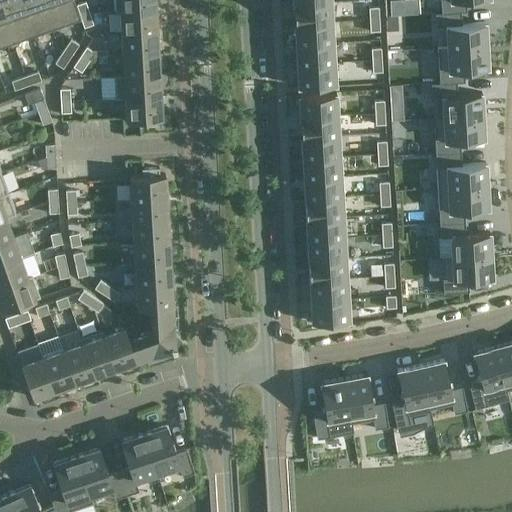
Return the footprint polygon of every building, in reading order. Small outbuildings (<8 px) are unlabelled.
[(4,0),(11,16),(0,19),(0,24),(7,45),(35,35),(23,0),(4,0)] [(0,0),(0,47),(7,45),(0,24),(0,19),(11,16),(4,0),(0,0)] [(23,0),(35,35),(52,29),(43,5),(55,0),(54,0),(23,0)] [(54,0),(55,0),(43,5),(52,29),(81,19),(73,0),(54,0)] [(155,0),(119,0),(120,11),(156,9),(155,0)] [(440,0),(441,12),(460,11),(466,10),(465,0),(440,0)] [(76,5),(80,16),(89,12),(86,1),(76,5)] [(331,1),(295,3),(296,23),(332,21),(331,1)] [(379,6),(369,7),(369,19),(379,18),(379,6)] [(156,9),(120,11),(121,32),(157,30),(156,9)] [(441,12),(435,12),(436,26),(446,25),(447,45),(447,46),(487,44),(486,21),(461,23),(460,11),(441,12)] [(89,12),(80,16),(84,27),(93,24),(89,12)] [(379,18),(369,19),(370,31),(380,30),(379,18)] [(296,23),(294,23),(296,44),(333,42),(332,21),(296,23)] [(157,30),(121,32),(123,54),(158,52),(157,30)] [(63,50),(71,56),(79,44),(70,38),(63,50)] [(333,42),(296,44),(297,64),(334,62),(333,42)] [(447,45),(437,46),(439,82),(456,81),(464,81),(464,68),(488,67),(487,44),(447,46),(447,45)] [(86,46),(80,56),(88,62),(95,52),(86,46)] [(381,47),(371,48),(372,60),(382,59),(381,47)] [(63,67),(71,56),(63,50),(55,62),(63,67)] [(158,52),(123,54),(124,74),(124,75),(159,73),(158,52)] [(88,62),(80,56),(73,66),(81,72),(88,62)] [(382,59),(372,60),(372,72),(382,71),(382,59)] [(334,62),(297,64),(298,86),(336,84),(334,62)] [(38,70),(24,75),(28,84),(41,80),(38,70)] [(124,74),(114,75),(115,98),(125,98),(125,97),(160,95),(159,73),(124,75),(124,74)] [(28,84),(24,75),(11,80),(14,89),(28,84)] [(439,82),(431,82),(433,117),(483,114),(482,92),(457,93),(456,81),(439,82)] [(40,88),(24,94),(28,104),(34,102),(44,98),(40,88)] [(60,89),(60,101),(70,100),(70,88),(60,89)] [(336,93),(299,95),(300,117),(301,116),(337,114),(336,93)] [(160,95),(125,97),(125,98),(126,119),(139,118),(140,128),(158,127),(157,117),(162,117),(160,95)] [(34,102),(38,113),(48,110),(44,98),(34,102)] [(60,101),(61,113),(71,112),(70,100),(60,101)] [(384,100),(374,100),(375,112),(385,112),(384,100)] [(52,121),(48,110),(38,113),(42,124),(52,121)] [(385,112),(375,112),(375,124),(385,124),(385,112)] [(337,114),(301,116),(302,137),(339,135),(337,114)] [(483,114),(433,117),(435,152),(461,151),(460,139),(484,137),(483,114)] [(77,157),(73,133),(60,135),(65,159),(77,157)] [(302,137),(301,137),(302,157),(340,155),(339,135),(302,137)] [(386,140),(376,141),(377,153),(387,152),(386,140)] [(45,144),(46,156),(55,156),(55,144),(45,144)] [(461,151),(435,152),(437,187),(487,184),(486,162),(461,163),(461,151)] [(387,152),(377,153),(378,165),(388,164),(387,152)] [(340,155),(302,157),(303,178),(341,175),(340,155)] [(56,168),(55,156),(46,156),(46,168),(56,168)] [(129,176),(131,198),(166,196),(165,174),(159,174),(159,167),(142,168),(142,175),(129,176)] [(0,195),(8,192),(1,172),(0,172),(0,195)] [(341,175),(303,178),(305,198),(306,198),(342,196),(341,175)] [(389,181),(379,182),(379,194),(389,193),(389,181)] [(487,184),(437,187),(439,222),(465,221),(464,208),(488,207),(487,184)] [(58,200),(57,188),(47,189),(48,201),(58,200)] [(66,190),(66,202),(76,201),(76,189),(66,190)] [(8,192),(0,195),(0,219),(7,217),(16,214),(8,192)] [(389,193),(379,194),(380,206),(390,205),(389,193)] [(131,198),(132,220),(168,218),(166,196),(131,198)] [(342,196),(306,198),(307,218),(343,216),(342,196)] [(59,212),(58,200),(48,201),(48,213),(59,212)] [(76,201),(66,202),(67,214),(77,213),(76,201)] [(307,218),(306,218),(307,239),(345,237),(343,216),(307,218)] [(0,219),(0,241),(14,236),(7,217),(0,219)] [(132,220),(133,241),(169,239),(168,218),(132,220)] [(465,221),(439,222),(440,236),(450,235),(451,256),(451,257),(491,254),(490,231),(465,233),(465,221)] [(391,222),(381,222),(382,234),(392,234),(391,222)] [(62,243),(60,232),(50,234),(52,245),(62,243)] [(69,235),(71,247),(81,244),(79,233),(69,235)] [(392,234),(382,234),(382,246),(392,246),(392,234)] [(0,241),(0,264),(21,257),(14,236),(0,241)] [(345,237),(307,239),(308,259),(346,257),(345,237)] [(170,261),(169,239),(133,241),(135,263),(170,261)] [(73,253),(75,265),(85,263),(82,251),(73,253)] [(55,255),(57,267),(67,265),(64,253),(55,255)] [(451,256),(441,256),(444,292),(469,291),(468,278),(492,277),(491,254),(451,257),(451,256)] [(0,264),(0,286),(28,276),(21,257),(0,264)] [(346,257),(308,259),(308,262),(310,261),(311,279),(347,277),(346,257)] [(171,282),(170,261),(135,263),(136,285),(171,282)] [(85,263),(75,265),(78,277),(87,274),(85,263)] [(393,263),(383,263),(384,275),(394,275),(393,263)] [(69,276),(67,265),(57,267),(60,278),(69,276)] [(28,276),(0,286),(0,304),(2,310),(40,297),(32,275),(28,276)] [(394,275),(384,275),(385,287),(395,287),(394,275)] [(311,279),(309,279),(310,300),(348,298),(347,277),(311,279)] [(94,288),(104,294),(110,286),(100,279),(94,288)] [(137,307),(149,306),(173,305),(171,282),(136,285),(137,307)] [(110,286),(104,294),(114,301),(120,293),(110,286)] [(77,298),(87,305),(93,296),(83,290),(77,298)] [(66,296),(55,300),(59,309),(70,305),(66,296)] [(93,296),(87,305),(97,311),(103,303),(93,296)] [(348,298),(310,300),(312,322),(349,319),(348,298)] [(46,303),(35,307),(38,316),(50,312),(46,303)] [(396,304),(386,305),(387,317),(397,316),(396,304)] [(173,305),(149,306),(151,330),(175,346),(174,333),(174,327),(178,327),(177,307),(173,307),(173,305)] [(16,314),(19,323),(31,319),(27,310),(16,314)] [(5,318),(8,327),(19,323),(16,314),(5,318)] [(104,334),(116,367),(136,360),(124,326),(104,334)] [(80,337),(82,342),(94,375),(116,367),(104,334),(102,329),(80,337)] [(128,338),(136,360),(175,346),(151,330),(128,338)] [(511,340),(496,345),(510,398),(511,398),(509,389),(511,387),(511,340)] [(62,349),(74,382),(94,375),(82,342),(62,349)] [(481,380),(469,383),(475,408),(510,398),(496,345),(473,351),(481,380)] [(42,356),(54,389),(74,382),(62,349),(42,356)] [(54,389),(42,356),(21,363),(33,397),(54,389)] [(444,358),(420,363),(430,408),(452,403),(454,412),(467,410),(462,385),(450,387),(444,358)] [(403,398),(391,400),(397,425),(410,422),(408,413),(430,408),(420,363),(397,368),(403,398)] [(367,373),(344,377),(353,432),(354,431),(352,422),(373,418),(375,428),(388,426),(384,401),(372,403),(367,373)] [(325,411),(313,413),(317,437),(353,432),(344,377),(320,381),(325,411)] [(166,425),(144,432),(158,476),(180,469),(182,476),(194,472),(186,448),(175,452),(166,425)] [(130,467),(119,470),(127,494),(139,490),(136,483),(158,476),(144,432),(121,440),(130,467)] [(127,494),(119,470),(108,474),(99,447),(76,455),(91,498),(92,498),(112,491),(115,498),(127,494)] [(91,498),(76,455),(54,462),(63,489),(49,493),(53,504),(56,511),(71,511),(70,510),(74,509),(93,502),(92,498),(91,498)] [(29,484),(7,493),(15,511),(56,511),(53,504),(41,509),(29,484)] [(15,511),(7,493),(0,496),(0,511),(15,511)]
